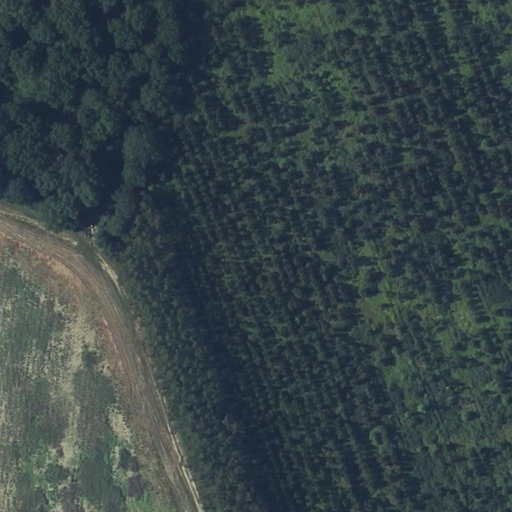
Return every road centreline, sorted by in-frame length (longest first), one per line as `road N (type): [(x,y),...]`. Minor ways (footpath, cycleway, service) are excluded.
road 1 (track): [(202,511),(99,258),(0,199)]
road 2 (track): [(99,258),(58,156),(0,79)]
